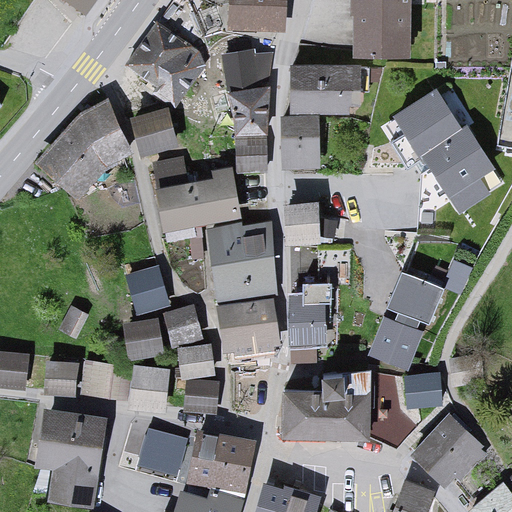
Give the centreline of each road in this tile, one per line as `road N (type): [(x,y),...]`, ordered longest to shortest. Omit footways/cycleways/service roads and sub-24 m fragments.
road 1 (residential): [(264,439),(282,362),(275,148),(292,0)]
road 2 (residential): [(395,464),(264,439)]
